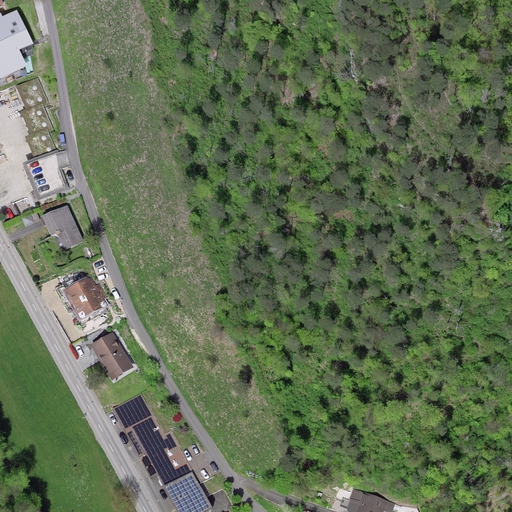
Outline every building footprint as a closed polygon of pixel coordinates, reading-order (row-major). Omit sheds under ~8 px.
[(0,23),(0,81),(23,69),(15,52),(30,45),(15,17),(1,25),(0,23)] [(83,242),(68,208),(44,219),(52,236),(57,234),(64,250),(83,242)] [(92,281),(68,296),(82,321),(107,307),(92,281)] [(132,368),(113,337),(94,348),(114,379),(132,368)] [(207,511),(212,509),(170,432),(164,435),(153,416),(133,427),(178,511),(207,511)] [(382,511),(386,500),(355,490),(347,511),(382,511)]
